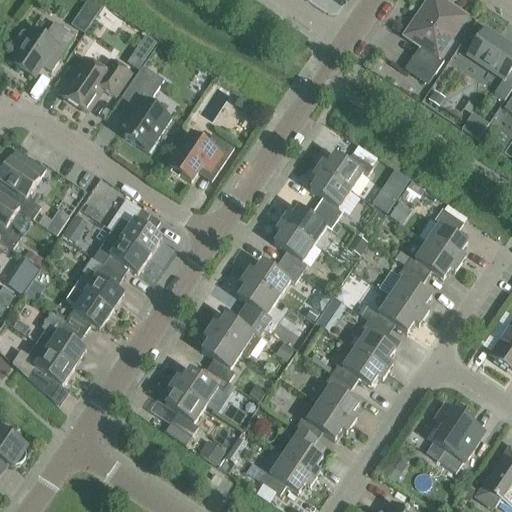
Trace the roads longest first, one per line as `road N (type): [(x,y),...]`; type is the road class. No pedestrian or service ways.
road 1 (residential): [(0,118),(10,103),(216,236)]
road 2 (residential): [(216,236),(74,440)]
road 3 (residential): [(340,50),(216,236)]
road 4 (residential): [(328,511),(434,361)]
road 5 (residential): [(74,440),(178,511)]
